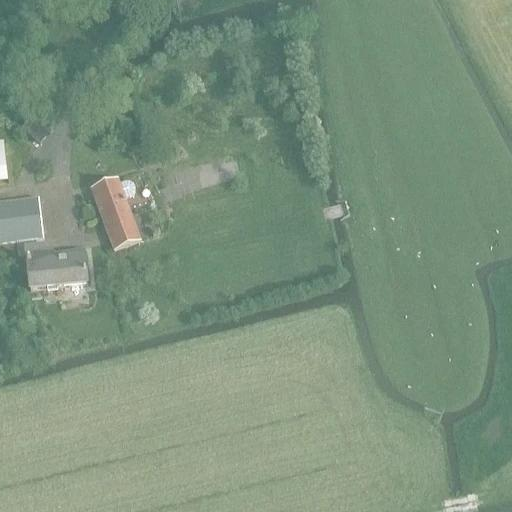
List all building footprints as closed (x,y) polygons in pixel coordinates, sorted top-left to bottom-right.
[(0,185),(8,185),(5,146),(0,146),(0,185)] [(92,193),(107,231),(132,222),(124,203),(130,201),(133,198),(135,193),(133,189),(129,186),(124,186),(119,188),(117,184),(92,193)] [(39,202),(0,206),(0,246),(25,244),(44,242),(39,202)] [(140,244),(132,222),(107,231),(115,253),(140,244)] [(85,256),(27,263),(31,296),(33,295),(34,307),(66,303),(64,292),(89,289),(88,283),(101,282),(98,261),(86,262),(85,256)]
